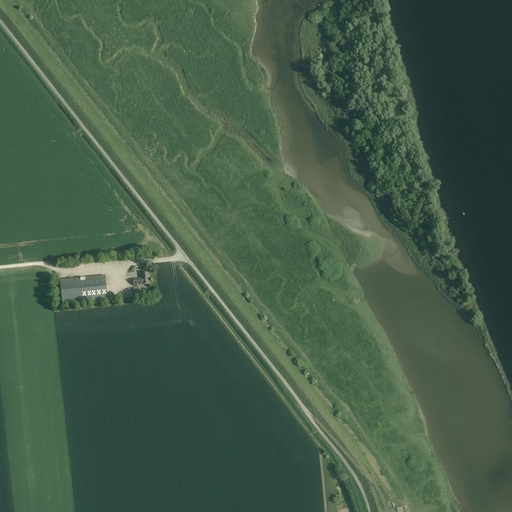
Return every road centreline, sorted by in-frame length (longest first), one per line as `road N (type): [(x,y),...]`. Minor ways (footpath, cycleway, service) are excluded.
road 1 (track): [(0,6),(359,461),(379,511)]
road 2 (unclassified): [(370,511),(357,478),(321,430),(0,21)]
road 3 (track): [(301,405),(375,483),(388,511)]
